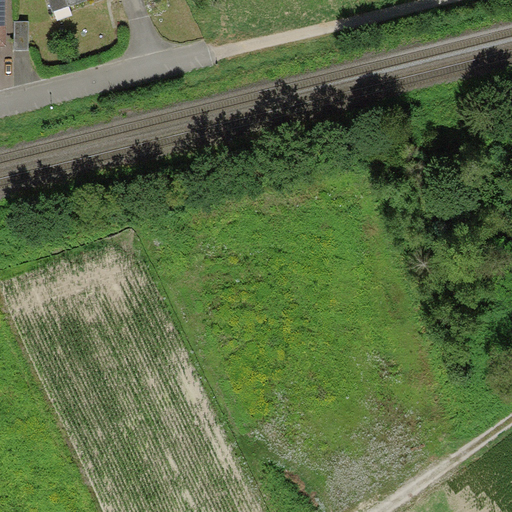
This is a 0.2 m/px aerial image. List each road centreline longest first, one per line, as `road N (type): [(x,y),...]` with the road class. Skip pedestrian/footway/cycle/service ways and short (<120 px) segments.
road 1 (track): [(501,414),(363,129)]
road 2 (track): [(212,55),(440,0)]
road 3 (residential): [(0,106),(212,55)]
road 4 (track): [(374,511),(511,406)]
